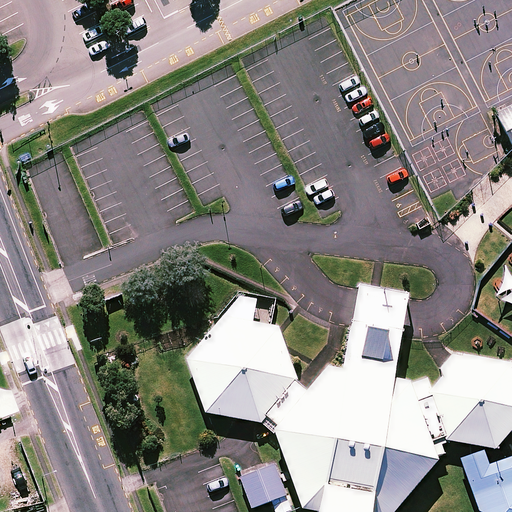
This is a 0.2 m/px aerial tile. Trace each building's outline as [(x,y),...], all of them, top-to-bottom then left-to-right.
[(511,160),(511,104),(487,117),(509,162),(511,160)] [(447,437),(430,387),(429,375),(416,379),(397,374),(407,299),(409,290),(359,282),(358,289),(344,363),(329,362),(308,387),(298,376),(281,325),(278,319),(272,318),(224,314),(220,319),(187,352),(206,411),(233,416),(262,421),(279,433),(305,505),(341,511),(395,511),(440,457),(447,437)] [(430,387),(447,437),(484,446),(493,448),(511,427),(511,355),(511,356),(466,352),(430,387)] [(484,450),(461,454),(482,511),(511,511),(511,456),(493,461),(484,450)] [(287,495),(274,465),(238,481),(251,511),(287,495)]
